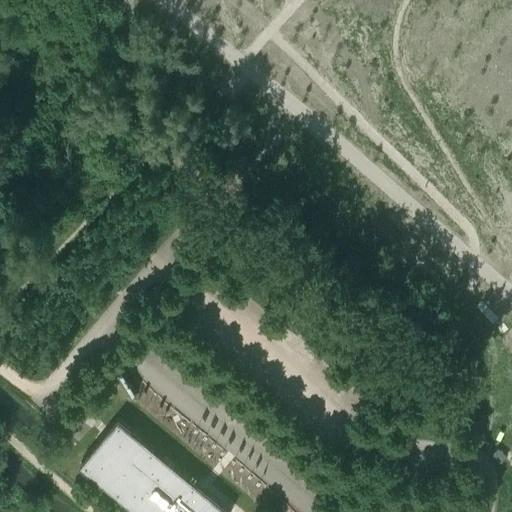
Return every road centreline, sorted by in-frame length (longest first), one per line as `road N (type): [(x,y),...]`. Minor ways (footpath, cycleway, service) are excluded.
road 1 (motorway): [(371,0),(511,118)]
road 2 (unknown): [(94,511),(0,429)]
